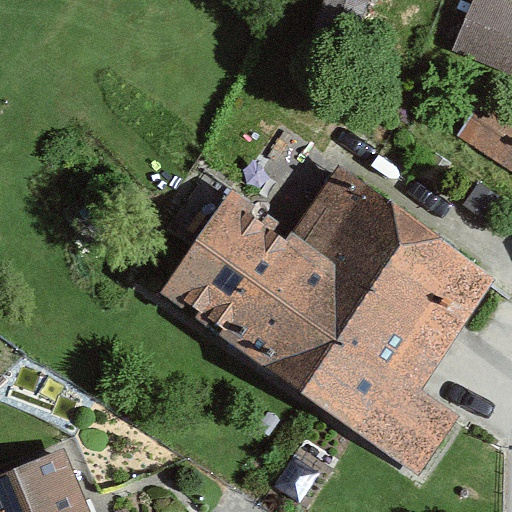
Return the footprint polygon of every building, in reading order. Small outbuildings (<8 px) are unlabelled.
[(328,0),(328,1),(370,10),(372,0),(328,0)] [(511,69),(511,0),(450,0),(435,37),(511,69)] [(511,117),(484,98),(459,135),(511,170),(511,117)] [(413,391),(492,278),(339,170),(288,243),(228,200),(162,293),(414,470),(451,417),(413,391)] [(95,511),(61,435),(0,460),(0,511),(95,511)]
